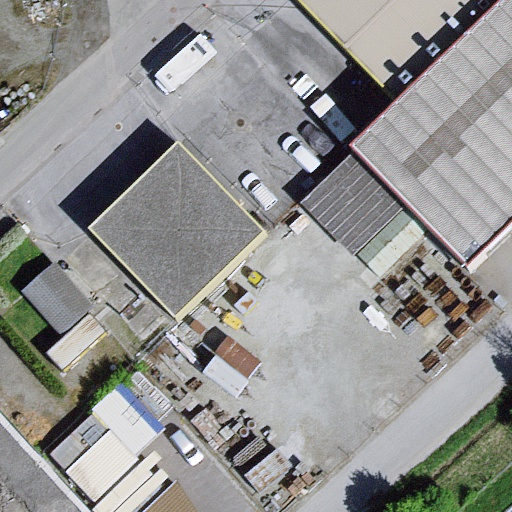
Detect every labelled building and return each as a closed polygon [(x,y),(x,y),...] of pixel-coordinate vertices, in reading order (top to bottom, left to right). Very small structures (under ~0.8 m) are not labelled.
[(511,0),(297,0),(402,107),(511,0)] [(511,0),(402,107),(354,152),(431,230),(473,273),(511,235),(511,0)] [(270,235),(182,146),(93,233),(180,322),(270,235)] [(431,230),(354,152),(301,205),(378,282),(431,230)] [(51,257),(23,290),(69,328),(96,296),(51,257)] [(175,408),(142,374),(51,459),(101,511),(191,511),(141,458),(168,432),(160,422),(175,408)]
